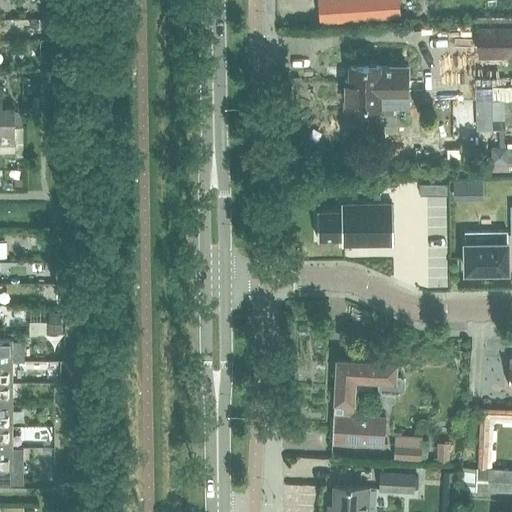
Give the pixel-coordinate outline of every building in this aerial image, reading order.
[(380,17),(379,0),(342,0),(343,19),(380,17)] [(48,7),(48,17),(56,17),(56,7),(48,7)] [(44,28),(56,28),(56,18),(44,18),(44,28)] [(511,24),(478,26),(478,52),(511,50),(511,24)] [(380,105),(380,93),(408,92),(408,81),(407,65),(379,65),(370,64),(350,65),(350,78),(345,78),(346,105),(366,105),(380,105)] [(510,119),(510,90),(511,90),(511,79),(481,80),(481,120),(510,119)] [(0,142),(15,143),(15,156),(23,156),(23,114),(23,110),(15,110),(15,106),(2,106),(2,86),(0,85),(0,142)] [(493,171),(511,171),(511,146),(493,146),(493,171)] [(462,180),(452,180),(452,192),(462,192),(462,180)] [(448,182),(420,182),(420,194),(448,194),(448,182)] [(342,209),(317,210),(318,239),(342,238),(342,245),(393,244),(392,202),(342,203),(342,209)] [(497,230),(465,231),(465,242),(465,270),(482,270),(491,270),(508,270),(507,230),(497,230)] [(60,332),(60,311),(48,312),(48,332),(60,332)] [(0,360),(12,361),(12,338),(0,338),(0,360)] [(355,379),(378,380),(378,387),(382,391),(399,392),(404,388),(404,381),(400,375),(396,375),(397,361),(337,358),(333,361),(333,367),(336,370),(334,414),(330,418),(329,436),(332,436),(332,443),(352,444),(384,446),(386,416),(354,415),(355,379)] [(0,382),(12,382),(12,361),(0,360),(0,382)] [(0,403),(12,404),(12,382),(0,382),(0,403)] [(0,425),(12,425),(12,404),(0,403),(0,425)] [(477,467),(475,490),(511,491),(511,468),(491,468),(493,424),(495,421),(511,421),(511,408),(481,407),(478,467),(477,467)] [(0,446),(12,447),(12,425),(0,425),(0,446)] [(394,442),(393,459),(421,460),(422,444),(394,442)] [(12,447),(0,446),(0,483),(12,483),(12,469),(12,447)] [(437,448),(437,462),(449,462),(449,448),(437,448)] [(54,450),(42,450),(42,486),(54,486),(54,477),(54,469),(54,450)] [(474,489),(475,469),(467,468),(466,476),(465,476),(465,489),(474,489)] [(443,469),(442,497),(457,498),(459,470),(443,469)] [(413,474),(381,472),(381,488),(413,490),(413,474)] [(328,511),(368,511),(369,486),(335,485),(333,511),(329,511),(328,511)]
